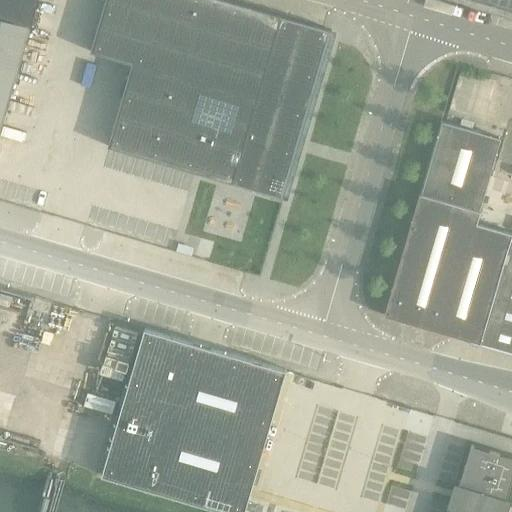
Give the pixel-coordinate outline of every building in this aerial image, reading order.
[(0,0),(0,131),(38,0),(0,0)] [(224,0),(105,0),(90,52),(132,65),(108,147),(283,199),(332,31),(224,0)] [(511,0),(480,0),(511,9),(511,0)] [(480,211),(501,139),(441,122),(420,194),(480,211)] [(511,352),(511,234),(477,224),(481,211),(480,211),(420,194),(385,316),(511,352)] [(49,315),(53,302),(36,297),(32,310),(49,315)] [(226,511),(245,511),(287,371),(145,329),(102,476),(226,511)] [(504,507),(507,499),(511,483),(511,458),(471,446),(451,511),(507,511),(508,511),(508,510),(507,509),(507,508),(506,507),(504,507)]
